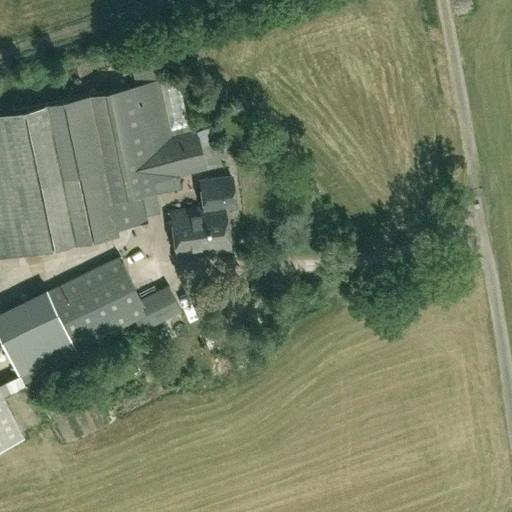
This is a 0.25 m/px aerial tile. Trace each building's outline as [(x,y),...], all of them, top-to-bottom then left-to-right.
[(168,133),(155,75),(0,108),(0,252),(117,229),(116,223),(139,218),(134,192),(152,188),(150,176),(177,171),(206,165),(197,127),(168,133)] [(177,171),(150,176),(152,188),(154,188),(167,185),(179,183),(177,171)] [(224,205),(234,204),(232,183),(201,187),(204,207),(170,211),(175,254),(229,247),(224,205)] [(0,312),(0,337),(17,373),(146,311),(151,323),(180,309),(168,284),(139,297),(119,255),(0,312)] [(0,444),(21,433),(0,390),(0,444)] [(15,458),(0,462),(0,482),(20,477),(15,458)]
